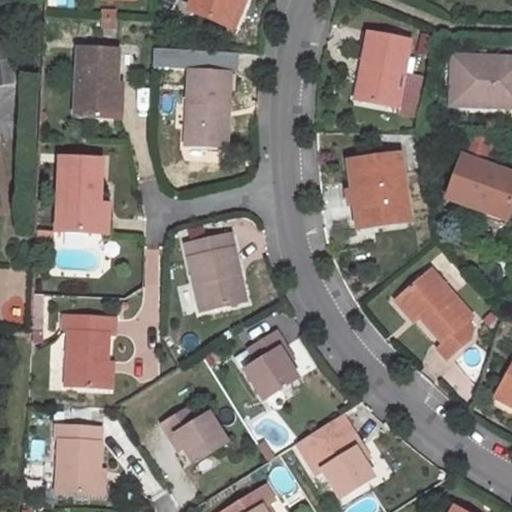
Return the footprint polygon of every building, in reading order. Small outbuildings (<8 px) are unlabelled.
[(192,0),(189,8),(226,23),(235,0),(192,0)] [(233,26),(243,0),(235,0),(226,23),(231,25),(233,26)] [(104,9),(103,29),(119,29),(119,10),(104,9)] [(6,29),(0,30),(0,56),(10,55),(6,29)] [(395,106),(408,39),(367,30),(360,62),(367,63),(360,99),(395,106)] [(77,45),(73,115),(108,117),(110,82),(114,82),(115,82),(117,48),(77,45)] [(198,69),(230,71),(230,51),(198,49),(198,69)] [(511,57),(452,55),(450,104),(451,104),(511,105),(511,57)] [(10,57),(0,58),(0,84),(14,82),(10,57)] [(360,62),(353,97),(355,97),(360,99),(367,63),(360,62)] [(189,68),(186,144),(220,145),(221,104),(228,104),(230,71),(198,69),(189,68)] [(110,82),(108,117),(109,117),(120,117),(122,82),(115,82),(114,82),(110,82)] [(150,112),(151,90),(138,89),(137,111),(150,112)] [(226,146),(228,104),(221,104),(220,145),(226,146)] [(402,153),(356,160),(358,188),(355,188),(353,189),(349,192),(348,194),(350,202),(355,202),(366,201),(370,227),(410,220),(402,153)] [(444,197),(479,210),(479,209),(488,202),(507,209),(511,195),(511,173),(459,154),(453,172),(444,197)] [(58,155),(54,231),(91,233),(91,232),(92,199),(97,199),(99,157),(58,155)] [(453,172),(419,159),(423,189),(444,197),(453,172)] [(92,199),(91,232),(91,233),(103,233),(105,199),(97,199),(92,199)] [(366,201),(355,202),(359,229),(370,227),(366,201)] [(476,218),(501,227),(501,226),(507,209),(488,202),(479,209),(479,210),(476,218)] [(49,230),(36,229),(35,247),(48,248),(49,230)] [(238,273),(229,234),(183,244),(198,310),(236,302),(230,274),(238,273)] [(431,271),(400,298),(422,321),(445,346),(439,351),(450,363),(473,343),(474,331),(469,324),(475,320),(431,271)] [(230,274),(236,302),(244,300),(238,273),(230,274)] [(400,298),(394,304),(416,327),(422,321),(400,298)] [(64,331),(63,358),(62,384),(105,386),(106,360),(107,333),(112,333),(112,315),(59,313),(59,331),(64,331)] [(37,330),(38,316),(30,316),(29,330),(37,330)] [(243,367),(262,397),(296,376),(286,359),(277,346),(283,343),(275,331),(248,347),(256,359),(243,367)] [(291,356),(283,343),(277,346),(286,359),(291,356)] [(511,366),(498,390),(511,398),(511,366)] [(495,396),(511,406),(511,398),(498,390),(495,396)] [(174,431),(182,444),(193,460),(226,439),(206,409),(194,417),(187,405),(161,422),(169,434),(174,431)] [(340,497),(373,475),(362,458),(362,459),(355,448),(361,444),(352,429),(341,413),(295,442),(314,471),(320,468),(340,497)] [(98,467),(99,426),(51,423),(50,439),(56,439),(53,490),(96,492),(98,467)] [(182,444),(174,431),(169,434),(177,448),(182,444)] [(355,448),(362,459),(362,458),(369,454),(361,444),(355,448)] [(282,496),(299,490),(289,464),(273,470),(282,496)] [(98,467),(96,492),(103,493),(105,468),(98,467)] [(265,511),(261,504),(272,497),(263,483),(217,511),(265,511)] [(341,511),(388,511),(375,490),(341,511)]
